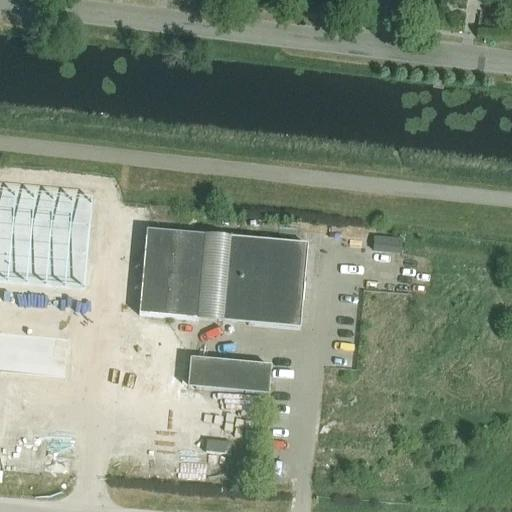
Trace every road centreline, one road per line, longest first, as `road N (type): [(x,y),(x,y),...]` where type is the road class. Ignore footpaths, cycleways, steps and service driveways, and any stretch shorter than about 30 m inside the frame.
road 1 (tertiary): [(511,63),(0,1)]
road 2 (unclassified): [(511,200),(0,143)]
